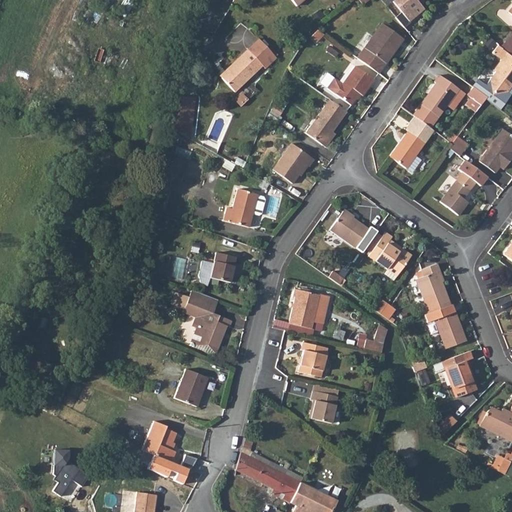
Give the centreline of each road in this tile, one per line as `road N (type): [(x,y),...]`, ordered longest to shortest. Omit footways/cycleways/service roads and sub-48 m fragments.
road 1 (residential): [(342,166),(274,259),(242,409),(200,496),(206,511)]
road 2 (residential): [(476,0),(444,24),(342,166)]
road 3 (residential): [(459,256),(446,238),(342,166)]
road 4 (track): [(274,259),(329,282),(389,325)]
road 5 (residential): [(511,373),(500,364),(459,256)]
